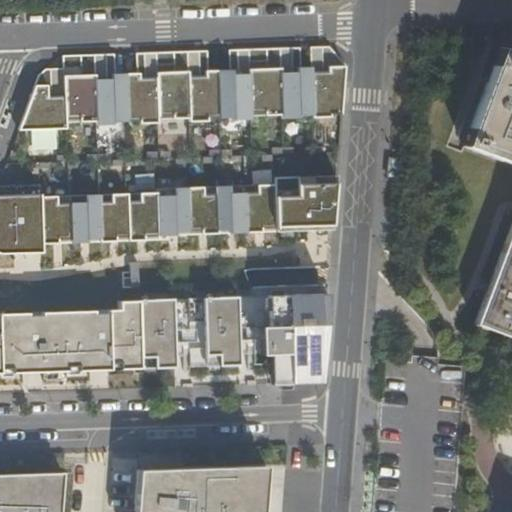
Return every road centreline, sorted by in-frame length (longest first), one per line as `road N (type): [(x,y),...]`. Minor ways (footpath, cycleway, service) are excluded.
road 1 (residential): [(378,14),(344,410)]
road 2 (residential): [(378,14),(332,26),(14,36)]
road 3 (residential): [(0,422),(344,410)]
